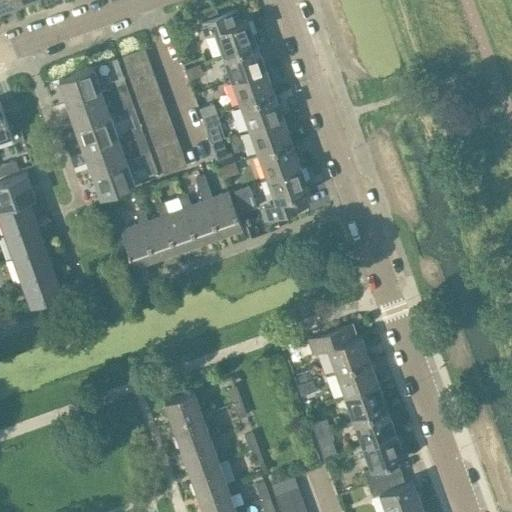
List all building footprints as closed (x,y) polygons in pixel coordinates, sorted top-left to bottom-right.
[(0,0),(0,8),(16,3),(14,0),(0,0)] [(206,18),(202,19),(195,22),(200,36),(207,34),(214,31),(222,54),(257,42),(248,17),(240,20),(236,7),(218,14),(216,7),(204,12),(206,18)] [(257,42),(222,54),(231,79),(265,66),(257,42)] [(126,67),(149,59),(145,47),(122,55),(126,67)] [(117,57),(107,60),(115,81),(124,77),(117,57)] [(149,59),(126,67),(130,78),(153,70),(149,59)] [(200,63),(185,68),(189,78),(203,73),(200,63)] [(93,66),(58,78),(67,102),(102,90),(93,66)] [(265,66),(231,79),(240,103),(274,91),(265,66)] [(153,70),(130,78),(134,90),(157,82),(153,70)] [(157,82),(134,90),(139,102),(161,93),(157,82)] [(127,86),(118,89),(124,108),(134,105),(133,102),(127,86)] [(75,126),(110,113),(102,90),(67,102),(75,126)] [(274,91),(240,103),(248,128),(283,115),(274,91)] [(161,93),(139,102),(143,113),(166,105),(161,93)] [(0,137),(11,133),(0,101),(0,137)] [(202,117),(217,111),(213,102),(199,107),(202,117)] [(134,105),(124,108),(131,127),(141,124),(134,105)] [(166,105),(143,113),(147,125),(170,117),(166,105)] [(217,111),(202,117),(206,127),(221,122),(217,111)] [(84,149),(119,136),(110,113),(75,126),(84,149)] [(283,115),(248,128),(257,152),(292,140),(283,115)] [(170,117),(147,125),(151,137),(174,128),(170,117)] [(174,128),(151,137),(155,148),(178,140),(174,128)] [(144,132),(134,135),(140,150),(141,154),(150,151),(149,147),(144,132)] [(92,172),(127,159),(119,136),(84,149),(92,172)] [(178,140),(155,148),(159,160),(182,152),(178,140)] [(292,140),(257,152),(266,177),(301,164),(292,140)] [(216,156),(218,160),(220,166),(234,160),(231,150),(216,156)] [(150,151),(141,154),(148,174),(157,170),(150,151)] [(187,164),(187,163),(182,152),(159,160),(164,173),(187,164)] [(16,159),(0,164),(0,174),(19,168),(16,159)] [(100,196),(136,183),(127,159),(92,172),(100,196)] [(234,160),(220,166),(223,176),(238,171),(234,160)] [(301,164),(266,177),(271,190),(265,192),(274,216),(306,205),(302,193),(310,190),(301,164)] [(26,171),(0,180),(0,207),(27,198),(27,199),(35,196),(26,171)] [(204,172),(195,175),(199,187),(208,183),(204,172)] [(185,204),(199,243),(220,236),(206,197),(212,195),(208,183),(199,187),(203,198),(191,202),(185,204)] [(206,197),(220,236),(242,228),(228,189),(212,195),(206,197)] [(163,212),(177,251),(199,243),(185,204),(191,202),(187,191),(178,195),(182,206),(169,210),(163,212)] [(0,216),(6,232),(35,222),(27,199),(27,198),(0,207),(0,216)] [(142,220),(156,259),(177,251),(163,212),(169,210),(165,199),(156,202),(160,213),(148,218),(142,220)] [(139,221),(120,227),(120,228),(133,267),(134,266),(156,259),(142,220),(148,218),(144,207),(135,210),(139,221)] [(35,222),(6,232),(14,256),(44,245),(35,222)] [(44,245),(14,256),(22,279),(52,268),(44,245)] [(52,268),(22,279),(31,303),(61,292),(52,268)] [(370,359),(361,334),(361,333),(353,336),(348,323),(323,332),(311,337),(316,351),(327,348),(335,372),(370,359)] [(344,395),(378,382),(370,359),(335,372),(344,395)] [(299,383),(298,383),(298,385),(313,380),(312,378),(313,378),(309,368),(296,373),(299,383)] [(313,380),(298,385),(301,394),(316,389),(313,380)] [(353,419),(387,407),(378,382),(344,395),(353,419)] [(236,384),(227,387),(233,402),(241,399),(236,384)] [(173,424),(203,413),(194,389),(164,400),(173,424)] [(241,399),(233,402),(238,417),(247,414),(241,399)] [(362,444),(396,432),(387,407),(353,419),(362,444)] [(203,413),(173,424),(181,447),(211,436),(203,413)] [(315,433),(330,427),(326,417),(312,422),(315,433)] [(330,427),(315,433),(319,443),(334,438),(330,427)] [(249,449),(258,446),(253,431),(244,434),(249,449)] [(368,482),(401,471),(397,459),(405,456),(396,432),(362,444),(370,468),(364,470),(368,482)] [(211,436),(181,447),(190,470),(219,460),(211,436)] [(258,446),(249,449),(255,464),(263,461),(258,446)] [(219,460),(190,470),(198,494),(228,483),(219,460)] [(401,471),(368,482),(373,495),(379,493),(385,511),(398,511),(422,504),(413,479),(405,482),(401,471)] [(294,475),(271,483),(275,494),(298,486),(294,475)] [(269,495),(264,480),(255,483),(260,498),(269,495)] [(228,483),(198,494),(204,511),(220,511),(236,506),(228,483)] [(298,486),(275,494),(279,506),(302,498),(298,486)] [(269,495),(260,498),(265,511),(266,511),(274,509),(269,495)] [(302,498),(279,506),(281,511),(298,511),(306,509),(302,498)]
